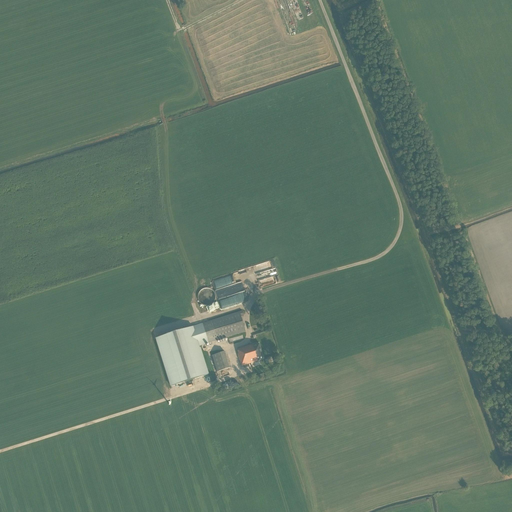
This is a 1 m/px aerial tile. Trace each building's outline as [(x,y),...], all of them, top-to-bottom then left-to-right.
[(289,0),(298,20),(304,17),(297,0),(289,0)] [(304,2),(308,16),(313,15),(309,1),(304,2)] [(243,273),(214,280),(216,289),(245,282),(243,273)] [(208,306),(209,305),(210,305),(211,305),(212,304),(213,303),(213,302),(214,302),(214,301),(214,300),(215,300),(215,299),(215,298),(215,297),(215,296),(215,295),(215,294),(214,293),(214,292),(213,292),(213,291),(212,290),(211,290),(211,289),(210,289),(209,289),(209,288),(208,288),(207,288),(206,288),(205,288),(204,288),(203,289),(202,289),(201,290),(200,291),(199,292),(199,293),(198,294),(198,295),(198,296),(197,297),(198,298),(198,299),(198,300),(198,301),(199,302),(200,303),(201,304),(202,305),(203,305),(204,306),(205,306),(207,306),(208,306)] [(237,289),(216,295),(219,302),(239,296),(237,289)] [(219,309),(244,302),(242,298),(218,305),(219,309)] [(239,312),(156,338),(171,386),(208,374),(199,346),(238,334),(245,331),(240,317),(243,316),(242,312),(239,312)] [(258,343),(237,349),(239,354),(237,354),(241,366),(263,359),(258,343)] [(229,368),(224,352),(212,356),(217,372),(229,368)]
